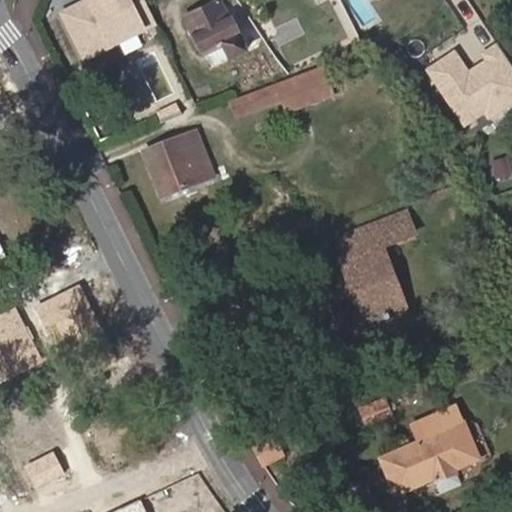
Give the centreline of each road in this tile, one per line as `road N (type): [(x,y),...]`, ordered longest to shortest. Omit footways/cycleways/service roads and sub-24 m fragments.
road 1 (tertiary): [(0,22),(213,442)]
road 2 (residential): [(213,442),(45,511)]
